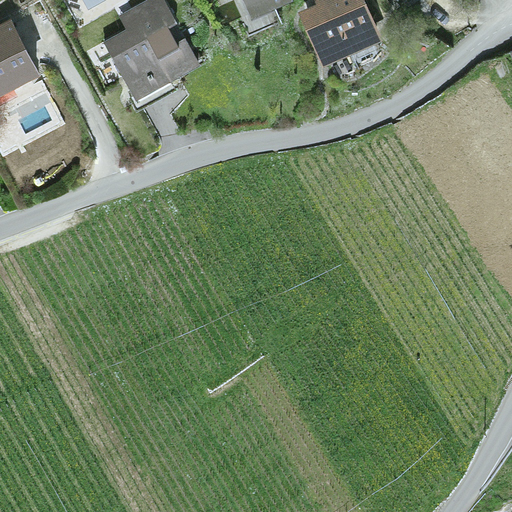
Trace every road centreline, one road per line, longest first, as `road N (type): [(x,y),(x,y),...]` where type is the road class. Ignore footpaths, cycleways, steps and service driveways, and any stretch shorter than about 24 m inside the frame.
road 1 (residential): [(511,23),(411,98),(359,125),(175,168),(0,233)]
road 2 (trunk): [(511,123),(291,153),(0,220)]
